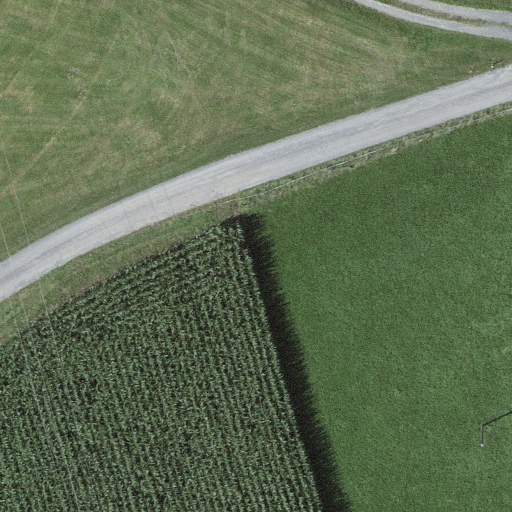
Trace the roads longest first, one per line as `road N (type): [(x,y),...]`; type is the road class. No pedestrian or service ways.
road 1 (unclassified): [(0,286),(101,228),(511,82)]
road 2 (track): [(365,0),(440,24),(511,34)]
